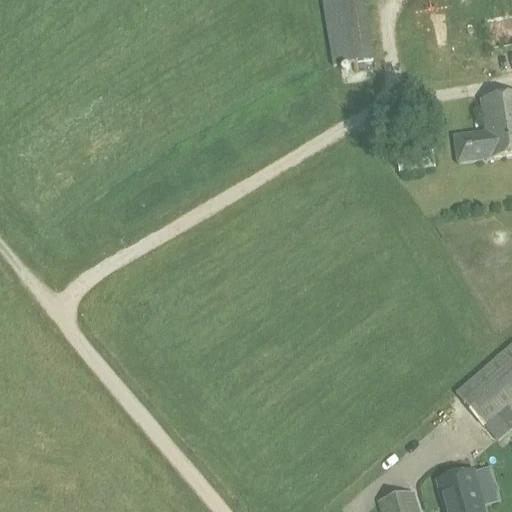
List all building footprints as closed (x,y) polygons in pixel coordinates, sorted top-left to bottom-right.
[(354,65),(355,73),(375,70),(374,61),(375,61),(365,0),(322,0),(333,68),(354,65)] [(459,21),(412,23),(413,41),(459,39),(459,21)] [(446,77),(454,87),(465,79),(457,68),(446,77)] [(454,138),(458,165),(511,157),(511,97),(481,102),(485,133),(454,138)] [(397,148),(400,174),(436,170),(433,144),(397,148)] [(511,347),(456,395),(485,429),(511,405),(511,347)] [(446,511),(483,511),(473,474),(438,483),(446,511)] [(377,504),(379,511),(419,511),(415,493),(377,504)]
